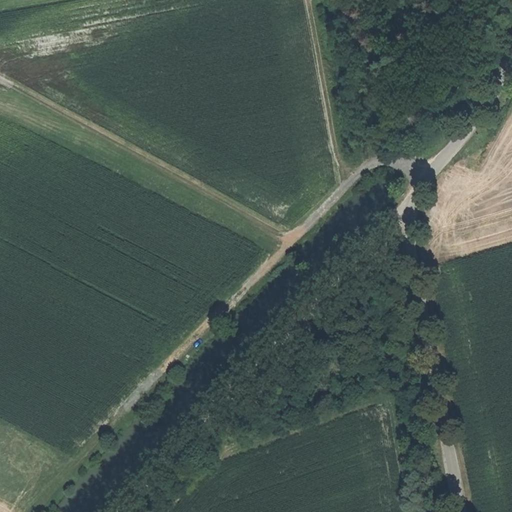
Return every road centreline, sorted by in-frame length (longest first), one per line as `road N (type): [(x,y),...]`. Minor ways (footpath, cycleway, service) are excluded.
road 1 (tertiary): [(511,60),(495,97),(428,175),(411,212),(409,241),(461,511)]
road 2 (track): [(355,172),(35,511)]
road 3 (track): [(118,511),(393,217),(411,212)]
road 4 (track): [(355,172),(343,160),(315,0)]
road 5 (track): [(374,162),(342,0)]
